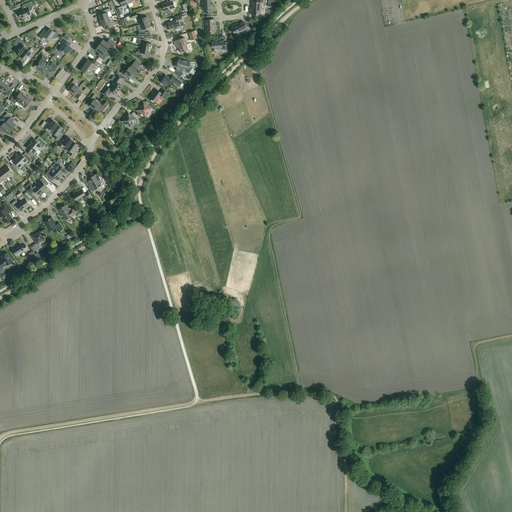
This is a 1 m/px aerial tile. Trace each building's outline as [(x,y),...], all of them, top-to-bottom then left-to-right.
[(170,10),(175,8),(173,2),(177,0),(169,0),(170,1),(168,2),(162,4),(164,11),(165,11),(166,13),(170,12),(170,10)] [(201,0),(203,11),(206,11),(206,13),(212,13),(212,11),(213,10),(213,4),(211,4),(211,0),(201,0)] [(26,8),(23,10),(18,12),(20,16),(19,16),(20,18),(23,19),(31,15),(30,12),(31,12),(32,9),(33,6),(32,5),(31,2),(24,5),(26,8)] [(257,2),(253,2),(253,7),(251,7),(251,14),(252,14),(252,16),(258,16),(258,14),(261,15),(262,3),(257,2)] [(100,21),(109,18),(112,17),(110,12),(110,11),(109,8),(103,10),(104,13),(98,15),(100,21)] [(138,16),(136,13),(123,19),(125,22),(138,16)] [(179,23),(183,22),(181,16),(175,18),(176,21),(168,24),(170,31),(180,28),(179,23)] [(114,22),(112,17),(109,18),(100,21),(99,21),(101,26),(108,24),(104,26),(105,29),(113,27),(113,26),(117,24),(116,21),(114,22)] [(140,25),(149,22),(147,17),(138,19),(140,25)] [(215,25),(214,25),(214,19),(205,20),(206,32),(209,32),(209,34),(214,33),(214,31),(216,31),(215,25)] [(149,22),(140,25),(137,26),(139,32),(138,32),(138,36),(145,36),(145,32),(144,32),(143,29),(150,27),(149,22)] [(237,36),(248,30),(244,22),(239,24),(238,23),(232,26),(233,27),(231,28),(234,33),(235,32),(237,36)] [(58,35),(58,33),(56,31),(55,32),(50,29),(47,32),(44,30),(39,37),(45,41),(46,39),(49,41),(52,37),(55,39),(58,35)] [(188,33),(191,41),(197,39),(196,35),(198,34),(196,30),(188,33)] [(20,56),(26,49),(30,44),(26,41),(25,43),(21,39),(20,40),(18,38),(14,43),(18,48),(16,52),(21,56),(20,56)] [(142,47),(150,49),(151,44),(144,42),(145,39),(137,38),(135,43),(142,45),(142,47)] [(180,52),(188,50),(184,38),(177,40),(173,41),(175,46),(178,45),(180,52)] [(99,45),(109,52),(116,44),(109,39),(107,43),(103,40),(99,45)] [(64,40),(61,44),(60,45),(62,46),(59,49),(60,49),(59,51),(62,54),(63,52),(67,54),(69,52),(70,52),(72,49),(69,46),(70,44),(64,40)] [(228,42),(225,43),(225,41),(220,41),(220,40),(213,41),(213,42),(211,42),(212,48),(214,47),(214,51),(226,50),(226,49),(229,48),(230,47),(230,44),(229,44),(228,42)] [(103,60),(109,52),(99,45),(96,50),(101,54),(98,57),(103,60)] [(149,55),(150,49),(142,47),(141,50),(138,50),(138,52),(136,52),(135,55),(141,56),(142,53),(149,55)] [(26,49),(20,56),(25,60),(29,55),(32,57),(36,52),(31,48),(29,51),(26,49)] [(41,72),(47,64),(45,63),(48,59),(42,55),(33,67),(38,71),(39,71),(41,72)] [(130,67),(138,73),(138,74),(139,74),(142,69),(139,66),(141,63),(134,58),(130,62),(133,64),(130,67)] [(192,67),(189,66),(190,62),(179,59),(178,61),(178,60),(175,64),(176,65),(175,66),(176,67),(176,68),(177,69),(174,73),(180,78),(183,73),(182,72),(184,70),(188,74),(191,70),(192,69),(192,67)] [(84,65),(92,71),(94,73),(98,68),(100,69),(102,66),(95,60),(93,63),(88,60),(84,65)] [(49,66),(47,64),(41,72),(44,74),(43,75),(49,79),(54,73),(53,72),(58,66),(52,62),(49,66)] [(89,74),(92,71),(84,65),(81,70),(85,74),(83,77),(89,81),(92,76),(89,74)] [(138,73),(130,67),(127,70),(124,68),(121,73),(129,79),(131,76),(134,78),(138,73)] [(113,86),(119,90),(122,86),(119,84),(123,78),(118,74),(116,77),(114,76),(111,80),(113,82),(111,85),(113,86)] [(179,87),(182,83),(173,76),(171,79),(166,76),(161,82),(169,88),(173,83),(179,87)] [(73,95),(79,88),(74,84),(77,81),(74,79),(70,85),(73,86),(69,91),(73,95)] [(6,81),(0,88),(0,89),(2,91),(1,93),(5,96),(9,90),(7,88),(10,84),(6,81)] [(119,90),(113,86),(111,89),(107,86),(102,93),(107,97),(111,92),(117,96),(121,92),(119,90)] [(79,88),(73,95),(73,96),(78,99),(82,93),(84,95),(88,90),(86,88),(83,91),(79,88)] [(164,99),(168,93),(163,89),(160,92),(156,89),(153,93),(150,98),(156,103),(161,96),(164,99)] [(16,102),(20,104),(26,96),(21,92),(17,97),(14,95),(10,101),(15,104),(16,102)] [(93,110),(99,103),(94,99),(97,96),(94,94),(90,100),(93,101),(89,106),(93,110)] [(28,114),(30,111),(28,110),(30,107),(27,105),(31,100),(26,96),(20,104),(23,107),(21,109),(28,114)] [(99,103),(93,110),(98,114),(101,110),(104,113),(110,104),(106,101),(103,106),(99,103)] [(142,117),(144,115),(145,116),(151,108),(154,111),(157,107),(151,103),(149,106),(143,102),(137,110),(142,113),(140,115),(142,117)] [(139,121),(141,118),(133,112),(131,115),(128,113),(122,121),(130,127),(136,119),(139,121)] [(5,123),(12,130),(16,125),(13,122),(15,120),(7,113),(3,117),(6,120),(3,122),(4,122),(5,123)] [(53,132),(58,125),(58,124),(53,120),(51,123),(48,121),(46,123),(44,121),(40,127),(47,132),(47,133),(47,134),(50,136),(52,132),(53,132)] [(5,123),(4,122),(2,125),(0,123),(0,131),(3,134),(5,131),(8,134),(12,130),(5,123)] [(63,129),(58,125),(53,132),(52,132),(55,135),(54,138),(58,141),(63,134),(61,132),(63,129)] [(66,151),(67,149),(68,148),(73,141),(68,137),(66,140),(63,138),(58,145),(59,145),(58,147),(65,152),(66,151)] [(34,139),(30,143),(38,150),(40,147),(42,149),(46,144),(39,138),(36,141),(34,139)] [(73,141),(68,148),(67,149),(70,152),(68,154),(73,158),(78,150),(76,149),(78,145),(73,141)] [(38,150),(30,143),(26,147),(30,150),(28,153),(35,159),(37,156),(36,155),(40,151),(38,150)] [(17,157),(24,164),(26,162),(28,164),(32,160),(29,157),(26,159),(21,153),(17,157)] [(21,167),(24,164),(17,157),(13,161),(17,166),(14,169),(20,176),(24,173),(22,170),(23,169),(21,167)] [(54,169),(62,176),(66,171),(59,164),(62,161),(59,159),(54,164),(57,166),(54,169)] [(7,166),(2,170),(8,177),(13,173),(7,166)] [(57,180),(62,176),(54,169),(51,172),(49,170),(45,175),(48,177),(50,174),(57,180)] [(101,183),(102,182),(97,174),(91,177),(92,179),(88,182),(93,191),(98,189),(98,188),(100,187),(101,183)] [(38,186),(43,191),(44,193),(49,189),(42,182),(45,179),(43,177),(38,181),(39,182),(36,184),(38,186)] [(34,196),(37,193),(38,195),(43,191),(38,186),(36,184),(34,186),(30,182),(25,187),(34,196)] [(84,194),(82,190),(79,192),(78,191),(72,195),(78,204),(84,199),(86,202),(92,198),(88,192),(84,194)] [(20,201),(26,209),(30,205),(28,202),(30,200),(29,198),(25,193),(23,195),(21,193),(17,196),(19,198),(21,201),(20,201)] [(22,212),(26,209),(20,201),(18,203),(16,200),(11,204),(15,209),(18,207),(22,212)] [(11,211),(11,210),(5,202),(1,205),(4,209),(0,211),(0,215),(5,223),(12,219),(8,213),(11,211)] [(76,214),(73,209),(69,211),(66,205),(62,208),(60,207),(60,209),(59,210),(62,215),(62,217),(63,217),(65,221),(69,219),(76,214)] [(58,232),(63,229),(60,223),(57,225),(52,217),(48,220),(49,220),(45,222),(48,227),(51,231),(56,227),(58,232)] [(39,243),(45,239),(40,231),(36,234),(35,234),(31,236),(34,240),(36,243),(33,245),(36,251),(42,247),(39,243)] [(25,252),(28,250),(25,245),(22,247),(21,244),(12,250),(16,256),(24,251),(25,252)] [(34,262),(38,260),(33,251),(29,254),(34,262)] [(5,271),(3,267),(6,265),(7,266),(13,262),(7,253),(1,257),(3,260),(0,261),(0,271),(1,274),(4,272),(5,271)]
